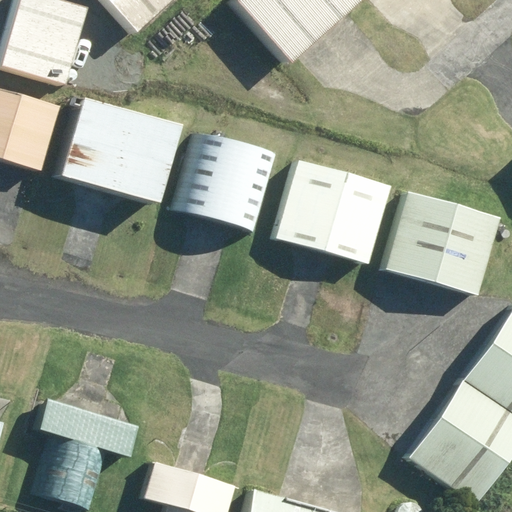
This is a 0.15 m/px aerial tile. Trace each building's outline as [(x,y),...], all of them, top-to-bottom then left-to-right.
[(88,9),(56,0),(18,0),(0,62),(0,63),(66,83),(88,9)] [(172,0),(110,0),(138,30),(172,0)] [(239,0),(294,61),(297,58),(323,35),(346,14),(362,0),(239,0)] [(61,105),(0,88),(0,157),(42,169),(61,105)] [(126,108),(86,97),(64,175),(77,179),(98,185),(131,194),(160,203),(183,125),(126,108)] [(275,153),(193,130),(171,209),(192,215),(210,220),(247,230),(253,232),(275,153)] [(368,263),(391,186),(299,159),(276,237),(296,242),(316,248),(335,254),(368,263)] [(500,218),(409,192),(386,269),(435,283),(478,295),(500,218)] [(511,456),(511,313),(460,389),(411,458),(453,487),(479,505),(511,456)] [(52,402),(49,401),(41,429),(46,430),(29,494),(89,511),(106,451),(132,458),(140,426),(130,423),(52,402)] [(228,511),(236,487),(203,477),(188,473),(171,468),(156,463),(147,497),(170,504),(168,511),(228,511)] [(279,496),(253,489),(246,511),(335,511),(302,503),(279,496)]
